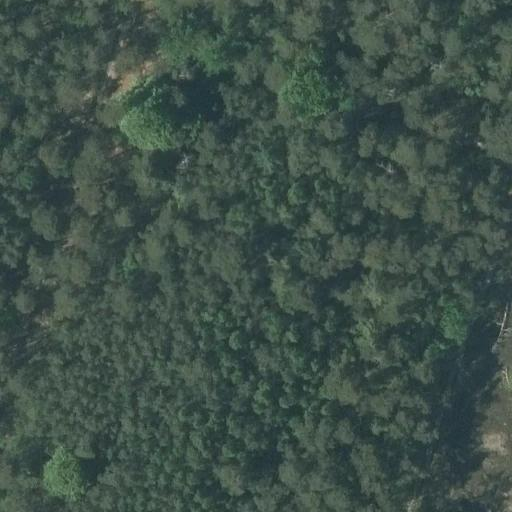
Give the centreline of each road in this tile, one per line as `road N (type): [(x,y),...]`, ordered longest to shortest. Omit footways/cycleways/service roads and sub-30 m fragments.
road 1 (unknown): [(389,511),(508,150),(84,0)]
road 2 (track): [(124,0),(0,357)]
